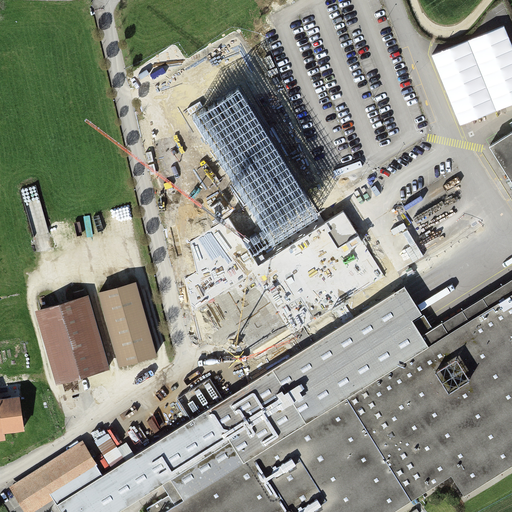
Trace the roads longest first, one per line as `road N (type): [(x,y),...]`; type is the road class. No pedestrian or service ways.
road 1 (residential): [(100,0),(185,368),(0,476)]
road 2 (residential): [(466,165),(393,0)]
